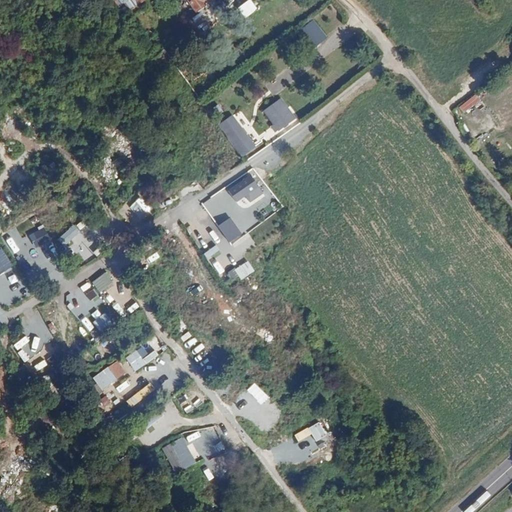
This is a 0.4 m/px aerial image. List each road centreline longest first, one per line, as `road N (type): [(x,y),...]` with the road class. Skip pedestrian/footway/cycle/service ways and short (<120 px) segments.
road 1 (unclassified): [(392,53),(249,165),(112,256)]
road 2 (unclassified): [(306,511),(112,256)]
road 3 (unclassified): [(497,187),(392,53)]
road 4 (track): [(112,256),(0,323)]
